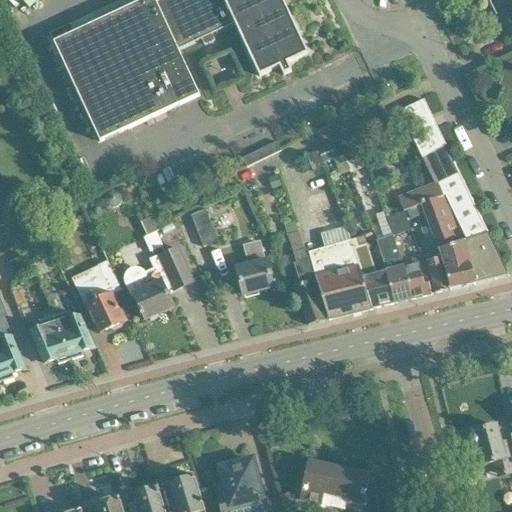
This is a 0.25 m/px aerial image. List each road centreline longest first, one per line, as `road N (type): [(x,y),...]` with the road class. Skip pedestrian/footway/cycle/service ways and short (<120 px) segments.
road 1 (residential): [(0,475),(303,388),(322,353)]
road 2 (tertiary): [(0,440),(322,353)]
road 3 (residential): [(511,212),(416,24)]
road 4 (unclassified): [(445,511),(400,335)]
